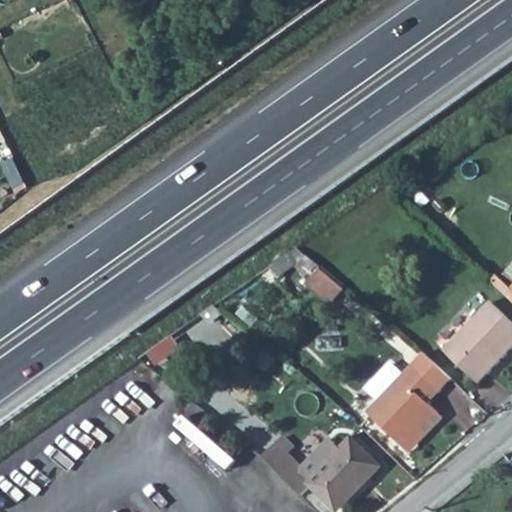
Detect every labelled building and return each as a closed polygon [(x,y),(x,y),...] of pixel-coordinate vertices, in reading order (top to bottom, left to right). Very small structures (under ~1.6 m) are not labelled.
[(272,268),(279,278),(296,266),(307,256),(298,250),(272,268)] [(296,266),(309,281),(320,290),(330,278),(307,256),(296,266)] [(452,357),(480,383),(511,348),(511,321),(491,302),(452,342),(460,348),(452,357)] [(210,312),(217,320),(224,314),(216,307),(210,312)] [(141,360),(157,372),(178,346),(170,339),(141,360)] [(445,351),(452,357),(460,348),(452,342),(445,351)] [(369,413),(405,447),(439,411),(431,403),(453,379),(425,353),(403,377),(390,365),(366,391),(379,403),(369,413)] [(405,447),(411,453),(445,416),(439,411),(405,447)] [(261,447),(271,437),(248,425),(243,430),(261,447)] [(257,452),(303,496),(312,487),(337,510),(381,467),(352,439),(342,449),(331,440),(304,469),(289,454),(295,448),(284,438),(278,443),(271,437),(261,447),(257,452)]
